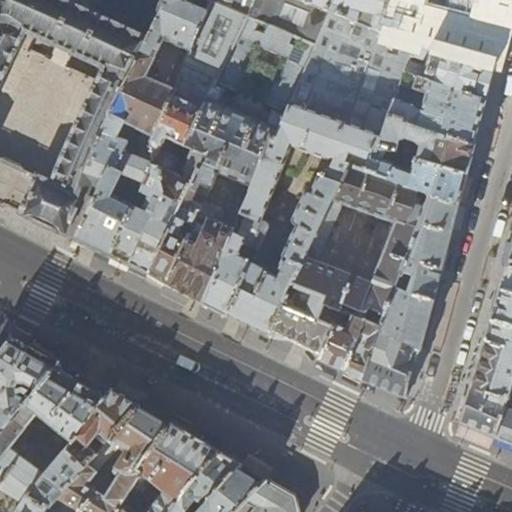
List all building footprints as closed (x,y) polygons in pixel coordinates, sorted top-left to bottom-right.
[(0,0),(0,203),(20,213),(19,216),(65,239),(66,238),(75,242),(109,169),(88,159),(102,131),(149,38),(65,0),(0,0)] [(75,242),(89,249),(114,260),(132,268),(149,276),(188,189),(203,155),(189,149),(179,170),(181,170),(177,179),(170,175),(176,161),(173,157),(161,151),(167,138),(185,147),(248,17),(208,0),(205,0),(202,11),(187,4),(188,0),(167,0),(149,38),(102,131),(88,159),(109,169),(75,242)] [(208,0),(248,17),(256,21),(263,0),(208,0)] [(330,11),(380,32),(388,0),(263,0),(256,21),(315,46),(330,11)] [(414,47),(494,71),(511,0),(388,0),(380,32),(414,47)] [(244,224),(265,235),(267,234),(269,228),(268,224),(261,221),(282,171),(298,177),(303,168),(325,176),(324,179),(339,185),(349,166),(364,172),(375,145),(376,146),(387,117),(394,98),(399,85),(404,74),(408,62),(410,56),(414,47),(380,32),(330,11),(315,46),(273,142),(271,141),(253,185),(235,228),(233,232),(239,235),(244,224)] [(271,141),(273,142),(315,46),(256,21),(248,17),(185,147),(189,149),(203,155),(188,189),(196,193),(206,197),(217,172),(253,185),(271,141)] [(404,74),(486,101),(490,86),(494,71),(414,47),(410,56),(426,61),(424,68),(408,62),(404,74)] [(480,122),(486,101),(404,74),(399,85),(426,94),(420,113),(414,111),(410,107),(402,105),(403,100),(394,98),(387,117),(474,146),(480,122)] [(376,146),(466,175),(470,160),(474,146),(387,117),(376,146)] [(463,187),(466,175),(376,146),(375,145),(364,172),(418,191),(429,195),(458,203),(463,187)] [(415,198),(418,191),(364,172),(349,166),(339,185),(307,253),(318,258),(334,225),(350,231),(359,211),(394,223),(371,285),(304,260),(284,301),(269,336),(276,338),(291,340),(306,347),(308,349),(316,359),(318,361),(320,355),(333,326),(318,320),(325,304),(352,316),(356,308),(367,313),(368,309),(385,316),(424,206),(419,205),(420,200),(415,198)] [(253,263),(227,317),(246,325),(269,336),(284,301),(304,260),(307,253),(339,185),(324,179),(322,179),(319,180),(311,196),(309,195),(306,196),(292,225),(292,228),(296,230),(282,261),(285,263),(278,277),(266,272),(267,270),(253,263)] [(157,281),(166,286),(197,216),(201,206),(192,202),(196,193),(188,189),(149,276),(157,281)] [(380,331),(420,349),(425,331),(436,289),(443,261),(458,203),(429,195),(424,206),(385,316),(381,326),(380,331)] [(197,216),(217,223),(222,210),(221,207),(203,201),(201,206),(197,216)] [(177,291),(190,297),(220,224),(217,223),(197,216),(166,286),(177,291)] [(220,224),(190,297),(196,300),(203,304),(233,232),(235,228),(221,224),(220,224)] [(212,309),(227,317),(253,263),(265,235),(244,224),(239,235),(233,232),(203,304),(212,309)] [(511,267),(505,265),(502,277),(498,288),(511,292),(511,267)] [(511,292),(498,288),(491,313),(483,341),(503,346),(506,341),(511,343),(511,292)] [(320,355),(318,361),(332,367),(344,372),(364,319),(367,313),(356,308),(352,316),(325,304),(318,320),(333,326),(320,355)] [(344,372),(343,374),(352,377),(361,381),(380,331),(381,326),(364,319),(344,372)] [(380,388),(406,399),(407,398),(413,375),(420,349),(380,331),(361,381),(380,388)] [(0,431),(4,427),(5,427),(24,407),(25,407),(60,362),(30,346),(11,335),(0,351),(0,431)] [(511,343),(506,341),(503,346),(483,341),(476,363),(470,387),(489,393),(490,389),(511,395),(511,343)] [(0,511),(48,511),(68,487),(85,471),(67,451),(65,451),(44,476),(9,449),(36,416),(73,443),(76,439),(74,436),(86,421),(89,423),(114,393),(82,375),(60,362),(25,407),(24,407),(5,427),(4,427),(0,431),(0,511)] [(474,429),(495,437),(505,408),(511,410),(511,395),(490,389),(489,393),(470,387),(465,404),(460,422),(460,424),(474,429)] [(115,392),(114,393),(89,423),(86,421),(74,436),(76,439),(73,443),(67,451),(85,471),(138,408),(139,406),(126,399),(115,392)] [(151,415),(138,408),(85,471),(68,487),(48,511),(119,511),(118,510),(140,474),(138,471),(142,462),(171,426),(151,415)] [(506,442),(511,444),(511,410),(505,408),(495,437),(506,442)] [(169,511),(219,452),(194,437),(172,424),(171,426),(142,462),(138,471),(140,474),(118,510),(119,511),(169,511)] [(230,458),(219,452),(169,511),(200,511),(241,465),(230,458)] [(253,472),(241,465),(200,511),(238,511),(267,481),(253,472)] [(297,511),(298,511),(295,497),(281,489),(267,481),(238,511),(297,511)]
